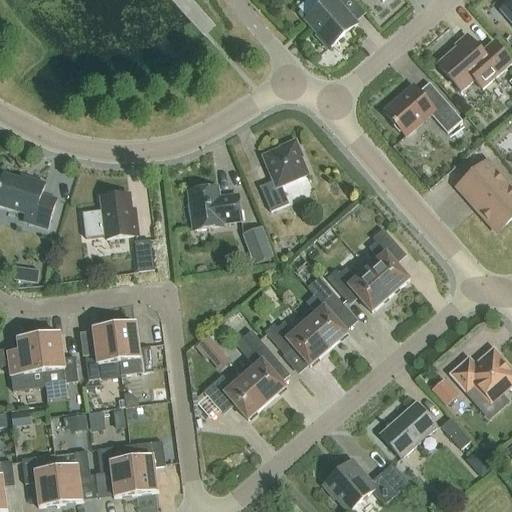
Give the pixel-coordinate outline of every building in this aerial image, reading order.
[(342,0),(327,0),(329,2),(305,23),(318,36),(316,38),(328,52),(358,26),(338,4),(342,0)] [(511,2),(501,13),(511,25),(511,2)] [(482,55),(469,40),(437,67),(461,95),(474,83),(482,92),(511,65),(511,64),(494,44),(482,55)] [(384,114),(406,140),(431,117),(448,136),(462,123),(430,86),(420,95),(414,88),(384,114)] [(271,215),(289,207),(282,189),(309,177),(301,160),(303,159),(296,142),(280,149),(281,151),(263,159),(273,183),(260,189),(271,215)] [(511,220),(511,193),(488,165),(459,190),(497,234),(511,220)] [(24,224),(48,231),(57,202),(42,197),(45,186),(30,182),(29,185),(3,177),(0,187),(0,208),(26,217),(24,224)] [(194,233),(223,229),(222,226),(242,223),(239,199),(219,201),(218,190),(189,194),(194,233)] [(103,213),(83,216),(86,241),(106,239),(107,243),(138,239),(136,223),(133,223),(129,197),(102,200),(103,213)] [(252,267),(272,260),(261,230),(241,237),(252,267)] [(367,272),(391,299),(410,283),(393,264),(403,255),(383,232),(373,241),(376,245),(369,251),(379,262),(367,272)] [(139,276),(154,274),(151,243),(135,245),(139,276)] [(19,270),(17,283),(40,287),(42,274),(19,270)] [(323,279),(328,275),(324,270),(319,274),(323,279)] [(391,299),(367,272),(356,282),(346,272),(339,278),(336,274),(327,282),(347,304),(355,297),(372,316),(391,299)] [(329,353),(348,337),(331,318),(343,307),(327,288),(320,280),(307,291),(314,299),(306,306),(316,317),(305,326),(329,353)] [(329,353),(305,326),(294,336),(284,325),(277,331),(274,328),(265,335),(285,358),(293,351),(310,370),(329,353)] [(137,327),(115,330),(119,365),(121,379),(141,377),(154,375),(150,350),(139,351),(136,328),(137,328),(137,327)] [(97,357),(85,359),(89,384),(121,379),(119,365),(115,330),(92,333),(92,334),(94,334),(97,357)] [(244,380),(267,407),(286,391),(269,371),(278,364),(252,334),(236,348),(255,370),(244,380)] [(46,390),(66,387),(78,385),(75,360),(63,362),(60,339),(62,338),(62,337),(39,340),(44,375),(46,390)] [(46,390),(44,375),(39,340),(17,343),(17,344),(19,344),(22,367),(10,369),(13,394),(46,390)] [(223,372),(230,365),(208,340),(199,348),(206,357),(209,355),(223,372)] [(164,354),(156,355),(157,365),(165,364),(164,354)] [(497,360),(491,359),(477,371),(469,362),(451,378),(467,396),(476,388),(491,404),(507,390),(510,393),(511,390),(511,370),(508,373),(497,360)] [(267,407),(244,380),(232,390),(223,379),(204,395),(221,414),(232,404),(248,424),(267,407)] [(432,393),(446,409),(458,399),(444,383),(442,385),(432,393)] [(130,396),(124,397),(126,410),(139,409),(138,402),(130,396)] [(437,430),(416,406),(380,438),(401,462),(437,430)] [(116,432),(126,430),(124,413),(114,414),(116,432)] [(31,414),(13,416),(14,428),(32,426),(31,414)] [(105,429),(103,415),(93,417),(94,430),(105,429)] [(86,419),(64,421),(65,433),(70,432),(70,436),(88,434),(86,419)] [(470,443),(450,422),(441,431),(461,452),(470,443)] [(490,441),(479,449),(488,459),(498,450),(490,441)] [(130,449),(137,498),(159,495),(159,494),(157,494),(154,471),(166,470),(163,445),(130,449)] [(114,501),(137,498),(130,449),(98,453),(101,478),(112,477),(116,500),(114,500),(114,501)] [(476,453),(466,463),(481,481),(492,471),(476,453)] [(57,473),(61,508),(84,505),(84,504),(82,504),(79,481),(91,479),(87,454),(74,456),(55,459),(57,473)] [(61,508),(57,473),(37,475),(35,461),(22,463),(25,488),(37,486),(40,509),(38,510),(39,511),(61,508)] [(352,463),(323,489),(335,503),(336,502),(345,511),(352,511),(373,495),(385,509),(401,494),(409,488),(392,468),(384,475),(372,485),(352,463)] [(0,465),(0,511),(6,511),(4,491),(15,489),(12,464),(0,465)]
